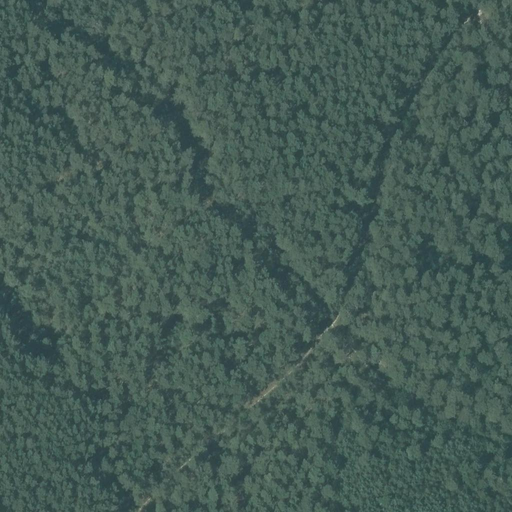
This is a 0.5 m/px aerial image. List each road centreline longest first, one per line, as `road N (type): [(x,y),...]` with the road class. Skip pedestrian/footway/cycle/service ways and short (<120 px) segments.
road 1 (track): [(330,329),(179,113),(38,0)]
road 2 (track): [(486,0),(391,148),(330,329)]
